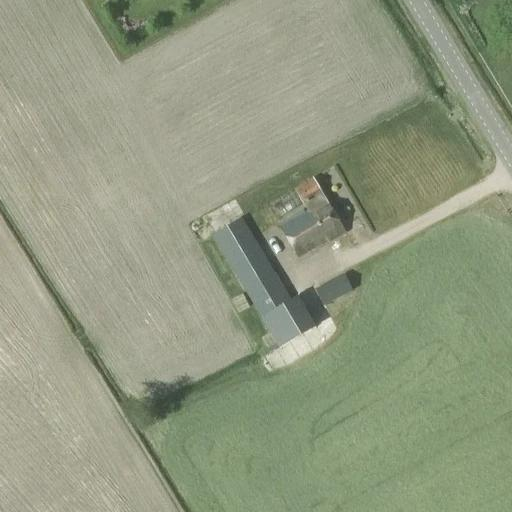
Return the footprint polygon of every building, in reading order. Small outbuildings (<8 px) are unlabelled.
[(308,210),(279,227),(298,258),(328,241),(329,244),(344,235),(312,181),(295,191),(303,205),(304,205),(308,210)] [(242,219),(211,238),(244,295),(251,307),(267,334),(275,348),(277,351),(316,328),(298,297),(291,300),(242,219)] [(344,275),(314,291),(323,308),(353,293),(344,275)] [(244,295),(232,301),(240,314),(251,307),(244,295)] [(275,348),(267,334),(259,338),(267,352),(275,348)]
